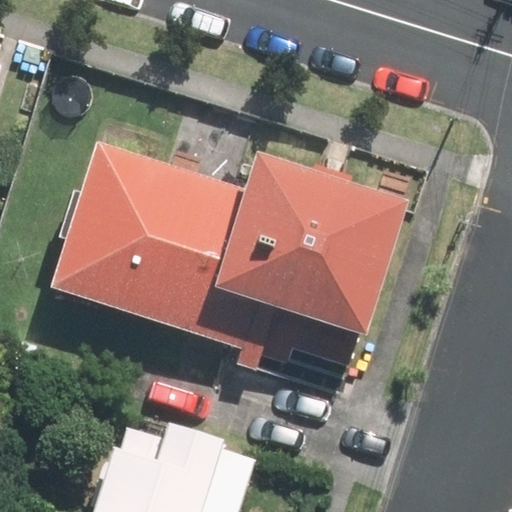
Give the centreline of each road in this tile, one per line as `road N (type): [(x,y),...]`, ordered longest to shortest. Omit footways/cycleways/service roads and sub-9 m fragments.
road 1 (residential): [(511,324),(454,511)]
road 2 (residential): [(511,55),(332,0)]
